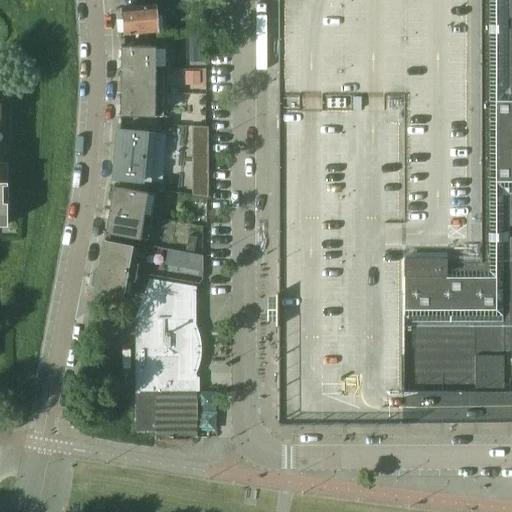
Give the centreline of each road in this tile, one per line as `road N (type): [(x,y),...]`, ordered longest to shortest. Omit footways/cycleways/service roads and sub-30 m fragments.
road 1 (residential): [(20,511),(84,202),(91,0)]
road 2 (residential): [(242,314),(243,0)]
road 3 (unclassified): [(511,407),(374,406),(375,238)]
road 4 (unclassified): [(250,441),(273,455),(511,459)]
road 5 (unclassified): [(250,441),(242,314)]
